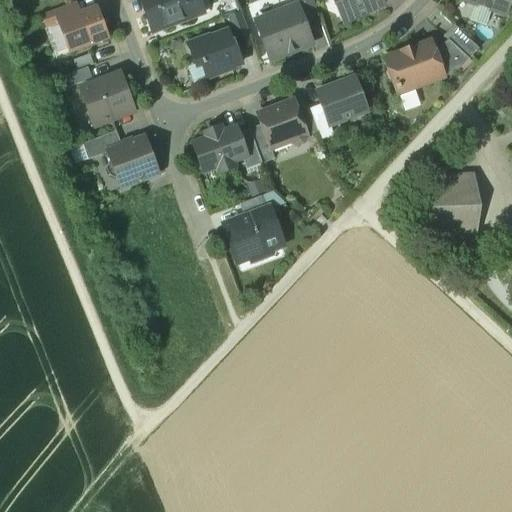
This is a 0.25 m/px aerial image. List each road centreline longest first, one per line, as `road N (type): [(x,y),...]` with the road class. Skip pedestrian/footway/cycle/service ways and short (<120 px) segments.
road 1 (track): [(0,83),(134,412),(149,428),(361,207)]
road 2 (residential): [(425,0),(381,43),(163,117)]
road 3 (residential): [(163,117),(211,260)]
road 4 (residential): [(119,0),(163,117)]
